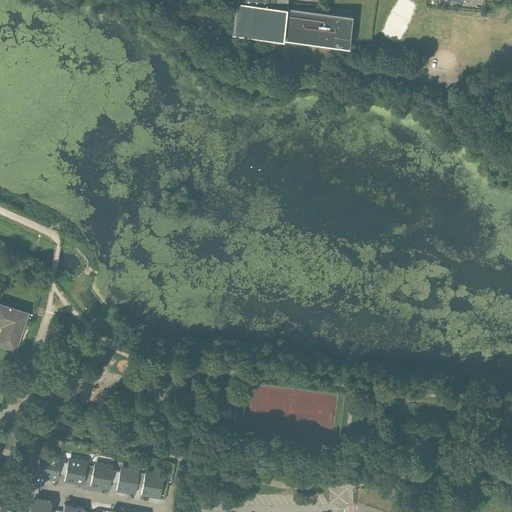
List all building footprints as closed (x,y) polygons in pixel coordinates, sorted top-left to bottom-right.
[(286,0),(235,0),(232,34),(349,46),(353,13),(286,6),(286,0)] [(0,322),(5,324),(0,338),(0,344),(16,349),(15,350),(17,351),(23,332),(22,332),(24,325),(25,326),(29,314),(20,311),(19,314),(12,311),(13,308),(11,308),(11,309),(0,305),(0,322)] [(60,407),(32,399),(28,411),(57,419),(60,407)] [(58,474),(60,462),(61,456),(40,452),(36,477),(57,481),(58,474)] [(85,473),(86,465),(87,461),(68,457),(67,463),(65,475),(64,482),(83,485),(85,473)] [(65,475),(67,463),(60,462),(58,474),(65,475)] [(110,482),(112,471),(113,465),(94,462),(93,466),(92,474),(90,486),(109,490),(110,482)] [(92,474),(93,466),(86,465),(85,473),(92,474)] [(136,486),(139,473),(139,469),(120,466),(119,472),(117,483),(116,491),(135,494),(136,486)] [(141,495),(159,498),(164,474),(145,470),(144,474),(142,487),(141,495)] [(117,483),(119,472),(112,471),(110,482),(117,483)] [(142,487),(144,474),(139,473),(136,486),(142,487)] [(25,498),(32,499),(37,500),(38,490),(40,490),(41,484),(27,481),(25,498)] [(0,511),(12,511),(13,509),(11,509),(12,502),(14,502),(16,493),(6,491),(7,488),(0,487),(0,511)] [(48,511),(50,502),(37,500),(32,499),(29,511),(48,511)]
